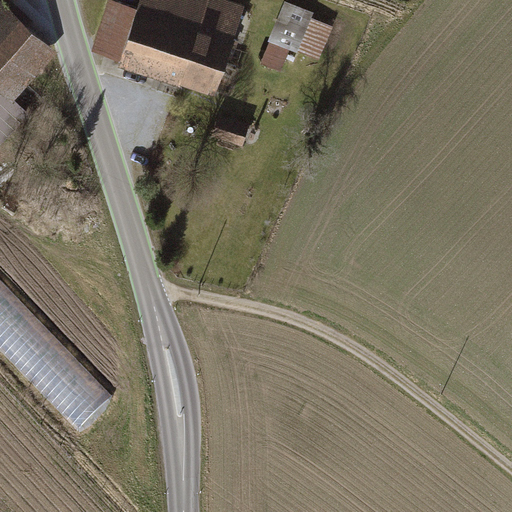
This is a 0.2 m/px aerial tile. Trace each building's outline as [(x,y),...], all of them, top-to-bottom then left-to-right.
[(140,0),(116,63),(203,97),(235,13),(200,0),(140,0)] [(283,0),(270,39),(323,57),(336,18),(283,0)] [(0,93),(9,101),(13,97),(51,55),(2,10),(0,12),(0,93)] [(9,101),(0,93),(0,143),(29,111),(13,97),(9,101)] [(222,110),(213,133),(243,144),(252,122),(222,110)] [(121,405),(0,277),(0,348),(86,439),(121,405)]
